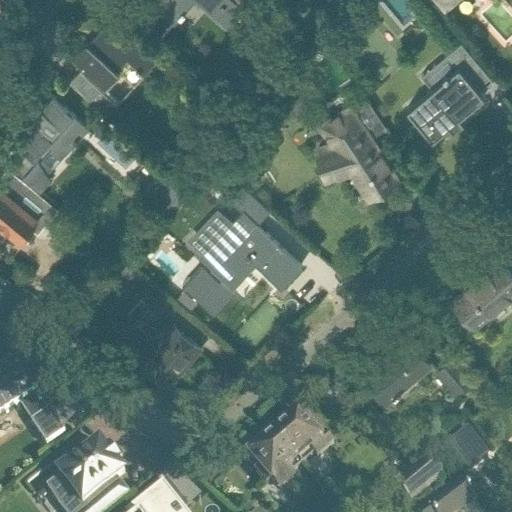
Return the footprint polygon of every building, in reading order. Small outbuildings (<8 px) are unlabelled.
[(151,0),(152,0),(162,10),(149,24),(160,35),(191,0),(197,0),(228,27),(244,9),(249,13),(260,0),(151,0)] [(437,0),(446,8),(454,0),(437,0)] [(137,41),(140,38),(113,16),(98,32),(102,35),(92,45),(87,40),(72,56),(105,87),(120,71),(118,69),(127,59),(144,74),(157,60),(137,41)] [(432,87),(407,108),(432,138),(449,124),(453,129),(464,120),(459,115),(485,94),(481,89),(493,79),(462,42),(446,54),(454,64),(429,84),(432,87)] [(304,78),(297,72),(284,86),(286,88),(304,78)] [(118,103),(100,87),(89,99),(107,115),(118,103)] [(24,117),(0,142),(0,153),(40,190),(50,179),(39,160),(52,146),(66,152),(89,127),(64,104),(67,101),(60,94),(57,97),(53,94),(42,107),(37,102),(27,113),(32,118),(28,121),(24,117)] [(367,96),(330,119),(335,142),(317,148),(326,175),(352,167),(370,194),(396,178),(369,137),(386,126),(367,96)] [(0,170),(0,219),(21,238),(32,225),(38,230),(58,206),(10,166),(4,173),(0,170)] [(188,200),(170,186),(151,208),(169,223),(188,200)] [(201,263),(182,284),(210,309),(229,288),(221,281),(225,277),(245,255),(252,258),(253,259),(281,286),(282,285),(278,281),(297,261),(301,265),(302,264),(287,250),(257,223),(270,209),(245,187),(232,201),(242,210),(231,222),(218,211),(211,219),(193,238),(206,250),(201,255),(210,263),(213,266),(209,270),(201,263)] [(511,299),(511,273),(510,271),(497,256),(479,271),(482,275),(453,299),(474,324),(508,295),(511,300),(511,299)] [(128,262),(119,274),(131,284),(141,273),(128,262)] [(169,383),(184,365),(200,346),(184,333),(186,331),(172,320),(169,323),(163,318),(175,302),(147,279),(133,296),(136,298),(123,314),(148,334),(141,343),(151,351),(143,361),(169,383)] [(197,302),(184,290),(177,296),(190,309),(197,302)] [(387,398),(402,385),(430,361),(409,335),(382,358),(380,355),(363,370),(387,398)] [(453,356),(436,370),(454,391),(471,376),(453,356)] [(0,417),(20,404),(31,421),(46,444),(64,431),(49,409),(48,410),(25,376),(19,380),(14,374),(0,383),(0,417)] [(298,411),(273,432),(301,465),(314,454),(317,457),(334,442),(325,432),(320,436),(298,411)] [(466,426),(445,442),(467,470),(488,454),(466,426)] [(294,471),(301,465),(273,432),(249,453),(260,466),(254,471),(266,485),(272,480),(279,489),(297,474),(294,471)] [(46,490),(64,511),(106,511),(130,493),(120,481),(128,474),(120,463),(121,462),(110,447),(108,449),(99,438),(54,474),(59,480),(46,490)] [(446,473),(429,452),(409,469),(426,489),(446,473)] [(458,511),(478,497),(461,476),(426,503),(433,511),(458,511)] [(187,511),(164,482),(162,480),(161,481),(162,483),(125,511),(187,511)]
